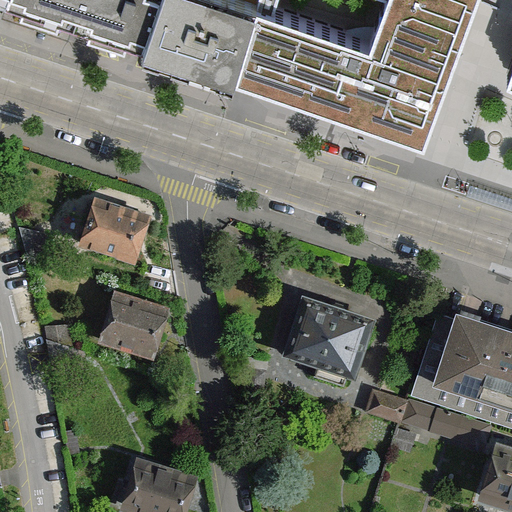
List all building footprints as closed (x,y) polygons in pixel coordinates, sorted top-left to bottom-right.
[(257,0),(12,0),(15,1),(23,3),(21,9),(56,20),(58,15),(90,24),(88,32),(92,34),(115,41),(125,43),(128,37),(134,39),(143,42),(208,62),(225,67),(237,71),(257,0)] [(470,0),(257,0),(237,71),(248,75),(423,133),(470,0)] [(147,216),(93,199),(78,245),(115,257),(133,262),(147,216)] [(48,233),(19,227),(26,254),(40,258),(48,233)] [(168,305),(113,289),(98,341),(153,357),(158,339),(168,305)] [(373,319),(302,296),(283,355),(354,378),(373,319)] [(511,329),(456,313),(455,319),(433,312),(407,398),(488,422),(511,429),(511,329)] [(270,372),(243,371),(243,401),(270,402),(270,372)] [(379,390),(372,388),(365,411),(400,421),(407,398),(379,390)] [(488,422),(407,398),(400,421),(481,446),(488,422)] [(415,434),(396,428),(390,446),(409,452),(415,434)] [(511,446),(495,441),(478,498),(511,508),(511,446)] [(183,511),(195,477),(137,458),(121,510),(127,511),(183,511)]
